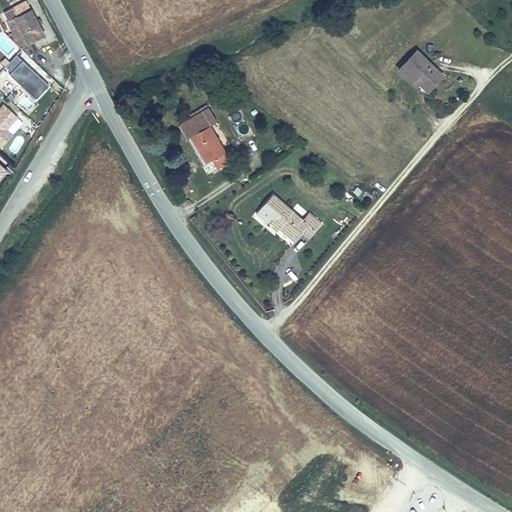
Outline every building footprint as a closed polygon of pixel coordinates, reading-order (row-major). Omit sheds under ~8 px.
[(41,32),(26,4),(17,9),(13,0),(0,7),(17,43),(41,32)] [(26,4),(24,0),(13,0),(17,9),(26,4)] [(40,40),(42,46),(57,42),(55,36),(40,40)] [(26,56),(38,52),(35,44),(24,47),(26,56)] [(415,49),(397,68),(410,80),(416,74),(429,86),(441,73),(415,49)] [(50,86),(17,56),(6,67),(12,73),(10,75),(36,100),(50,86)] [(416,74),(410,80),(423,92),(429,86),(416,74)] [(213,169),(237,155),(231,146),(219,153),(202,125),(214,118),(205,101),(174,120),(200,162),(206,158),(213,169)] [(0,143),(0,144),(11,132),(5,127),(16,114),(2,102),(0,104),(0,143)] [(22,120),(16,114),(5,127),(11,132),(22,120)] [(306,233),(318,219),(308,211),(302,217),(272,192),(256,211),(275,227),(279,222),(293,234),(299,227),(306,233)]
